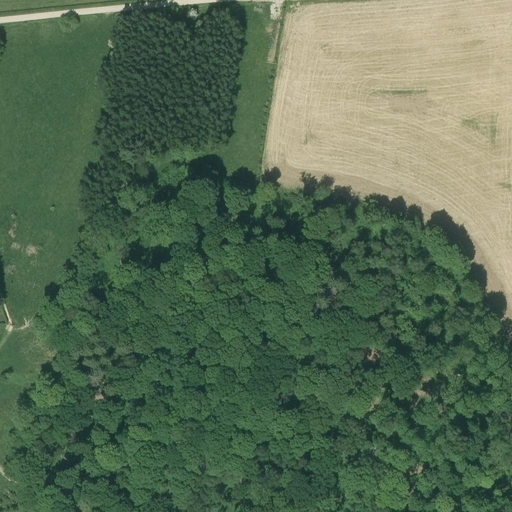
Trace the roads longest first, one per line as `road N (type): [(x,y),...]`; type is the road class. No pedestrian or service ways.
road 1 (track): [(96,395),(88,369),(144,250),(153,206),(240,207),(435,340),(511,328)]
road 2 (unclassified): [(0,20),(204,0)]
